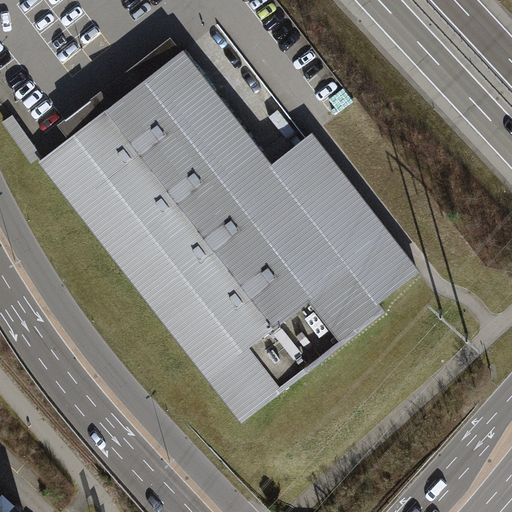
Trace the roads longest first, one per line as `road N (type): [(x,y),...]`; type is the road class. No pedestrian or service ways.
road 1 (secondary): [(240,511),(79,329),(0,199)]
road 2 (secondary): [(0,282),(91,412),(181,511)]
road 3 (motorway): [(378,0),(511,143)]
road 4 (secondary): [(511,400),(414,511)]
